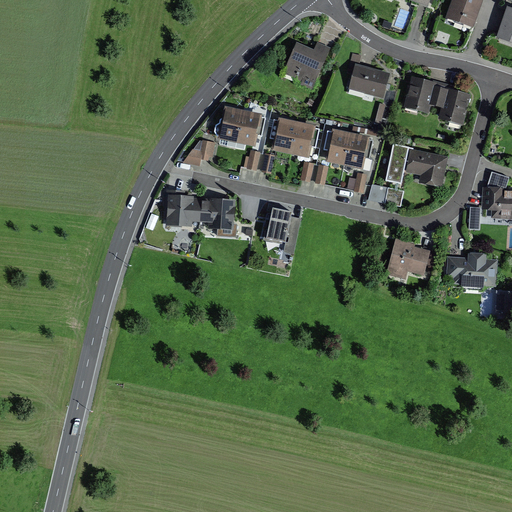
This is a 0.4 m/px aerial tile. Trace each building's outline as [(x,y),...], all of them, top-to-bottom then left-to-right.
[(433,0),(403,0),(431,8),(433,0)] [(487,0),(456,0),(450,19),(477,29),(487,0)] [(511,8),(510,7),(500,39),(511,42),(511,8)] [(335,47),(303,34),(288,72),(319,85),(335,47)] [(393,75),(357,64),(350,88),(386,99),(393,75)] [(439,84),(415,78),(407,109),(430,115),(432,106),(444,108),(440,122),(466,127),(473,95),(439,87),(439,84)] [(246,109),(228,105),(221,137),(239,141),(246,109)] [(262,112),(246,109),(239,141),(255,145),(262,112)] [(292,153),(299,121),(281,117),(273,149),(292,153)] [(317,125),(299,121),(292,153),(310,157),(317,125)] [(347,165),(354,133),(336,129),(329,161),(347,165)] [(372,137),(354,133),(347,165),(365,169),(372,137)] [(218,142),(207,140),(203,154),(203,160),(214,162),(218,142)] [(456,151),(414,143),(408,173),(424,176),(423,184),(448,189),(456,151)] [(261,153),(250,150),(246,167),(258,169),(261,153)] [(203,154),(190,151),(187,163),(200,166),(203,154)] [(276,155),(267,153),(262,171),(272,175),(276,155)] [(315,163),(306,161),(301,181),(311,183),(315,163)] [(331,167),(322,165),(317,183),(326,185),(331,167)] [(370,175),(359,173),(355,191),(365,194),(370,175)] [(511,186),(486,185),(484,217),(511,218),(511,186)] [(390,187),(386,202),(402,206),(405,191),(390,187)] [(204,219),(205,197),(169,195),(168,225),(193,226),(194,218),(204,219)] [(237,198),(205,197),(204,219),(211,220),(210,227),(234,229),(237,198)] [(306,213),(276,207),(270,237),(287,240),(285,252),(298,254),(306,213)] [(482,228),(482,207),(471,207),(471,228),(482,228)] [(432,245),(399,236),(390,267),(397,269),(395,274),(407,278),(409,272),(425,277),(432,245)] [(502,259),(451,255),(448,285),(499,289),(502,259)]
